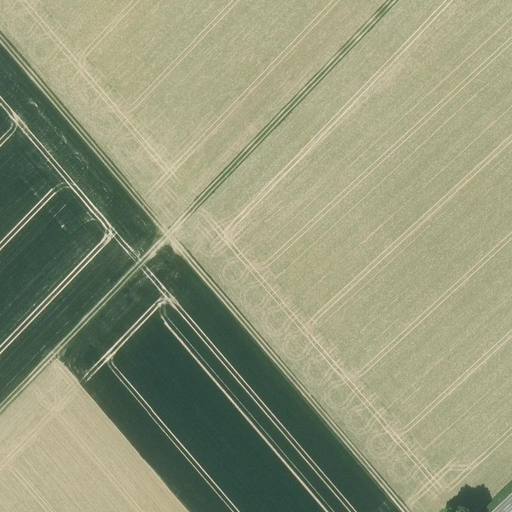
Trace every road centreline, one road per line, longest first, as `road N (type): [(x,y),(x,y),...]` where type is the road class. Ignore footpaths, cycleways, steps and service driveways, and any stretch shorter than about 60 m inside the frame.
road 1 (track): [(0,36),(405,511)]
road 2 (track): [(0,409),(393,0)]
